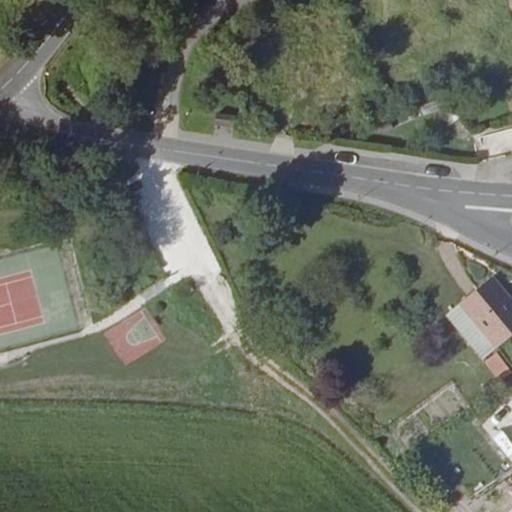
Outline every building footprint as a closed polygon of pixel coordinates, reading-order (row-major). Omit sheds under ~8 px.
[(309,8),(269,27),(303,96),(329,83),(322,68),(334,63),(309,8)] [(487,329),(511,307),(511,300),(491,278),(466,301),(477,315),(487,329)] [(435,327),(447,341),(477,315),(466,301),(463,303),(467,307),(453,320),(449,315),(435,327)] [(463,303),(449,315),(453,320),(467,307),(463,303)] [(500,350),(502,349),(511,340),(511,307),(487,329),(477,315),(447,341),(473,373),(500,350)]
